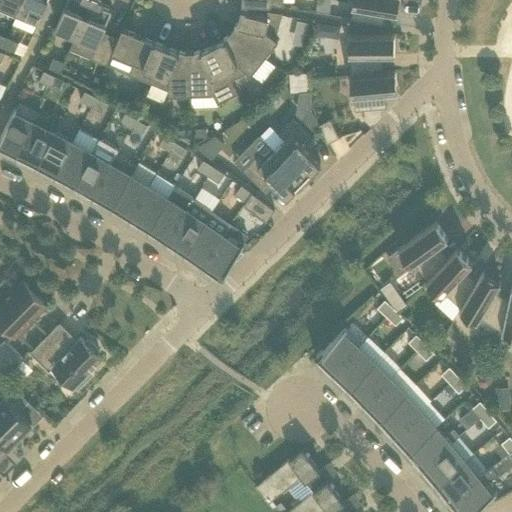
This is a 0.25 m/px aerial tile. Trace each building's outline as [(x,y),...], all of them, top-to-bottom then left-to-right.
[(0,0),(0,2),(18,10),(22,0),(0,0)] [(22,0),(18,10),(39,19),(46,0),(22,0)] [(66,0),(56,25),(76,34),(90,0),(66,0)] [(90,0),(76,34),(96,43),(91,56),(107,63),(112,51),(118,37),(102,30),(112,6),(101,1),(101,0),(90,0)] [(329,12),(331,2),(318,0),(316,10),(329,12)] [(352,0),(352,5),(353,5),(351,17),(383,22),(385,10),(397,12),(399,0),(352,0)] [(234,25),(232,28),(263,56),(278,38),(276,36),(282,11),(267,9),(267,12),(242,6),(237,26),(234,25)] [(295,28),(309,32),(311,22),(298,19),(295,28)] [(326,28),(327,22),(315,20),(314,32),(320,32),(326,28)] [(130,73),(151,82),(167,45),(123,26),(118,37),(112,51),(136,61),(130,73)] [(213,43),(229,80),(231,79),(249,70),(251,72),(263,56),(232,28),(229,32),(230,35),(213,43)] [(395,53),(395,32),(349,32),(349,53),(351,53),(351,73),(383,70),(383,53),(395,53)] [(8,36),(4,46),(16,50),(20,40),(8,36)] [(190,49),(191,91),(212,91),(218,103),(238,93),(231,79),(229,80),(213,43),(196,52),(194,49),(190,49)] [(170,92),(191,91),(190,49),(186,49),(184,52),(167,45),(151,82),(170,89),(170,92)] [(49,66),(61,71),(65,61),(53,57),(49,66)] [(267,88),(283,68),(276,63),(260,83),(267,88)] [(397,89),(395,68),(383,70),(351,73),(350,73),(352,94),(355,109),(387,105),(385,90),(397,89)] [(51,85),(55,75),(44,69),(39,79),(51,85)] [(55,75),(51,85),(62,90),(67,80),(55,75)] [(91,105),(96,95),(85,89),(80,99),(91,105)] [(310,90),(299,91),(298,99),(311,98),(310,90)] [(96,95),(91,105),(103,111),(108,101),(96,95)] [(256,102),(250,95),(243,102),(249,108),(256,102)] [(321,127),(319,123),(316,116),(310,108),(301,118),(316,132),(321,127)] [(0,144),(17,153),(33,120),(13,110),(0,136),(0,144)] [(131,127),(137,118),(126,111),(120,121),(131,127)] [(284,138),(274,148),(306,179),(315,170),(313,168),(320,160),(304,144),(313,135),(293,116),(278,132),(284,138)] [(137,118),(131,127),(142,133),(147,124),(137,118)] [(319,123),(321,127),(328,141),(339,136),(330,118),(319,123)] [(53,129),(33,120),(17,153),(36,163),(53,129)] [(184,135),(190,126),(184,122),(177,124),(174,130),(184,135)] [(55,173),(74,183),(92,150),(99,138),(79,127),(73,140),(55,173)] [(194,136),(207,136),(207,127),(194,127),(194,136)] [(55,173),(73,140),(53,129),(36,163),(55,173)] [(170,150),(176,141),(165,134),(159,143),(170,150)] [(212,157),(225,143),(215,134),(196,146),(212,157)] [(260,134),(235,159),(243,167),(262,187),(271,178),(287,194),(295,187),(297,189),(306,179),(274,148),(260,134)] [(92,150),(74,183),(93,194),(111,161),(119,147),(100,137),(92,150)] [(176,141),(170,150),(181,157),(187,147),(176,141)] [(208,174),(214,165),(204,158),(198,168),(208,174)] [(93,194),(111,204),(131,172),(111,161),(93,194)] [(214,165),(208,174),(219,182),(225,172),(214,165)] [(130,216),(149,184),(131,172),(111,204),(130,216)] [(130,216),(148,227),(168,196),(176,184),(157,172),(149,184),(130,216)] [(168,196),(148,227),(166,239),(187,208),(194,197),(176,184),(168,196)] [(246,200),(252,191),(241,184),(235,193),(246,200)] [(275,208),(252,191),(246,200),(244,203),(266,220),(275,208)] [(194,197),(187,208),(166,239),(184,251),(205,220),(213,209),(194,197)] [(184,251),(202,263),(223,233),(205,220),(184,251)] [(399,272),(410,264),(415,261),(428,279),(447,258),(438,244),(448,237),(436,220),(387,255),(399,272)] [(223,233),(202,263),(221,276),(222,275),(221,275),(235,255),(237,256),(245,248),(223,233)] [(445,291),(461,306),(476,282),(464,270),(472,261),(457,247),(447,258),(428,279),(426,281),(441,295),(445,291)] [(501,281),(483,270),(476,282),(461,306),(459,309),(477,320),(480,316),(502,329),(509,300),(495,291),(501,281)] [(31,318),(47,302),(24,279),(14,288),(5,278),(0,282),(0,317),(16,333),(20,329),(22,332),(34,320),(31,318)] [(511,285),(509,300),(502,329),(502,331),(511,332),(511,285)] [(392,302),(397,309),(406,302),(401,296),(392,302)] [(387,315),(394,307),(385,299),(378,307),(387,315)] [(394,307),(387,315),(396,324),(404,316),(394,307)] [(89,369),(101,356),(97,352),(99,350),(97,346),(94,342),(91,340),(87,338),(85,340),(81,336),(74,342),(57,324),(31,350),(50,369),(54,365),(74,384),(75,384),(78,387),(92,372),(89,369)] [(315,355),(333,372),(359,345),(342,330),(323,350),(322,348),(315,355)] [(418,350),(425,342),(416,333),(409,341),(418,350)] [(0,371),(5,377),(24,357),(5,338),(0,343),(0,371)] [(425,342),(418,350),(427,359),(434,351),(425,342)] [(333,372),(349,387),(375,360),(359,345),(333,372)] [(349,387),(364,402),(391,376),(375,360),(349,387)] [(450,382),(458,375),(450,365),(442,373),(450,382)] [(489,384),(491,379),(489,374),(484,373),(479,375),(478,380),(480,385),(485,386),(489,384)] [(458,375),(450,382),(459,391),(467,384),(458,375)] [(391,376),(364,402),(379,418),(406,392),(391,376)] [(0,399),(0,420),(17,437),(33,421),(20,408),(29,400),(11,382),(2,391),(5,394),(0,399)] [(494,386),(494,408),(511,408),(510,386),(494,386)] [(379,418),(394,434),(421,409),(406,392),(379,418)] [(480,417),(489,410),(480,400),(472,407),(480,417)] [(394,434),(408,450),(436,425),(421,409),(394,434)] [(489,410),(480,417),(488,426),(497,419),(489,410)] [(0,450),(2,452),(17,437),(0,420),(0,450)] [(451,442),(450,441),(459,433),(453,426),(444,434),(436,425),(408,450),(422,466),(451,442)] [(500,443),(508,453),(511,450),(511,437),(510,435),(500,443)] [(422,466),(436,482),(465,459),(451,442),(422,466)] [(268,500),(272,497),(302,474),(313,489),(320,483),(309,469),(316,463),(303,446),(255,482),(268,500)] [(465,459),(436,482),(450,500),(479,476),(478,476),(465,459)] [(479,476),(450,500),(459,511),(469,511),(484,501),(485,502),(495,497),(485,484),(498,473),(492,465),(478,476),(479,476)] [(318,511),(326,506),(330,511),(342,511),(337,506),(345,500),(327,478),(320,483),(313,489),(288,508),(283,511),(318,511)] [(273,506),(277,511),(283,511),(288,508),(281,499),(276,503),(273,506)]
